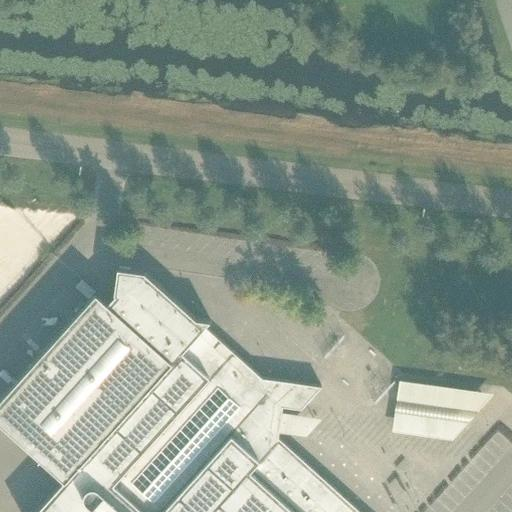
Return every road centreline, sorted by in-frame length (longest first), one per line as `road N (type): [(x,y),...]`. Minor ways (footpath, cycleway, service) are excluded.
road 1 (unclassified): [(511,204),(0,141)]
road 2 (unknown): [(142,159),(72,242),(370,283)]
